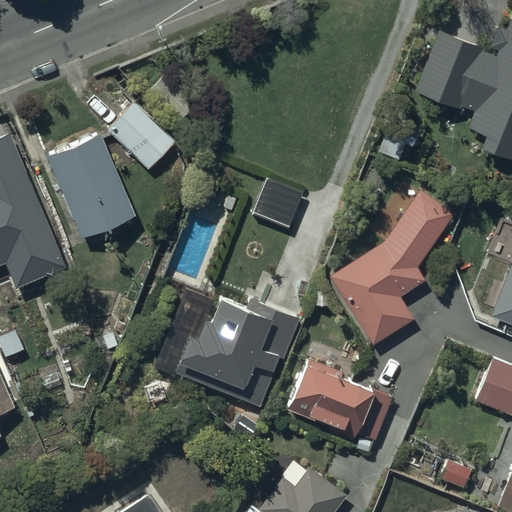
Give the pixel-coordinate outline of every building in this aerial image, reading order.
[(483,132),(478,144),(511,157),(511,12),(507,26),(499,22),(489,46),(498,49),(496,55),(482,49),(484,47),(438,28),(413,89),(457,107),(459,104),(473,109),(466,125),(483,132)] [(164,73),(147,90),(179,122),(196,105),(164,73)] [(175,139),(132,100),(105,129),(148,168),(175,139)] [(0,260),(6,258),(19,288),(67,267),(8,131),(0,134),(0,260)] [(47,155),(80,236),(132,214),(99,133),(47,155)] [(424,278),(416,265),(450,216),(419,188),(383,240),(328,273),(370,342),(412,316),(398,294),(424,278)] [(511,256),(488,314),(511,322),(511,256)] [(300,314),(216,281),(182,367),(266,400),(300,314)] [(0,335),(0,343),(4,354),(22,347),(15,330),(0,335)] [(511,366),(491,357),(473,398),(511,414),(511,366)] [(340,372),(306,358),(285,408),(320,423),(319,426),(351,440),(354,431),(373,439),(391,395),(339,375),(340,372)] [(0,412),(12,407),(0,379),(0,412)] [(469,467),(447,457),(439,477),(461,486),(469,467)] [(511,457),(495,501),(511,507),(511,457)] [(332,511),(345,495),(306,466),(292,485),(281,477),(257,509),(262,511),(332,511)] [(160,511),(147,493),(118,511),(160,511)]
